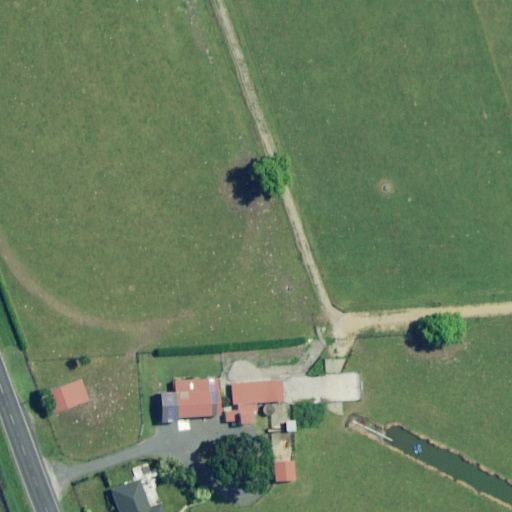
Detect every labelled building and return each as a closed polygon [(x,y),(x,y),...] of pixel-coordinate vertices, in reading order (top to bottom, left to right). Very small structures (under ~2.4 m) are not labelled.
[(88,402),(80,380),(44,393),(51,414),(88,402)] [(217,416),(216,380),(173,381),(174,418),(217,416)] [(276,404),(281,404),(281,381),(230,383),(231,411),(224,411),(225,425),(254,424),(253,405),(259,405),(259,407),(259,408),(259,410),(259,412),(260,413),(261,415),(262,416),(263,417),(265,417),(266,418),(268,418),(269,418),(271,418),(273,417),(274,416),(275,415),(276,414),(277,412),(277,411),(277,409),(277,407),(277,406),(276,404)] [(293,481),(292,462),(272,463),(274,483),(293,481)] [(148,508),(139,481),(110,492),(116,511),(163,511),(160,504),(148,508)]
